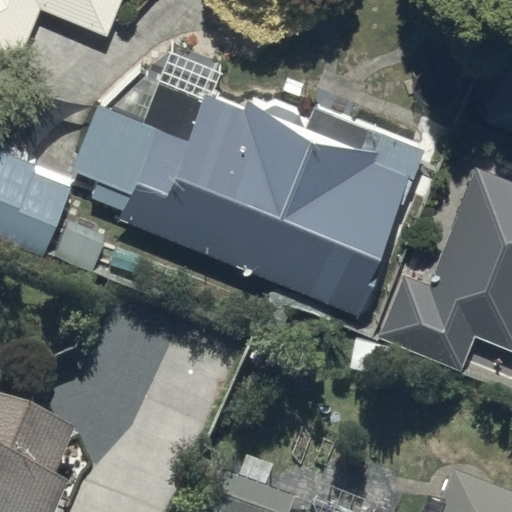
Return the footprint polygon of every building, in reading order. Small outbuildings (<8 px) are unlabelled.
[(102,29),(113,0),(0,0),(0,58),(13,64),(38,3),(102,29)] [(511,32),(480,114),(511,126),(511,32)] [(117,214),(347,305),(391,193),(399,196),(419,145),(312,99),(303,120),(244,97),(242,103),(202,87),(199,94),(157,77),(142,114),(95,96),(71,159),(97,170),(89,191),(121,204),(117,214)] [(37,158),(0,142),(0,229),(39,247),(68,181),(34,166),(37,158)] [(511,174),(473,159),(425,280),(399,270),(375,331),(457,364),(471,328),(511,344),(511,174)] [(233,353),(204,341),(174,415),(203,427),(233,353)] [(75,441),(0,410),(0,511),(57,511),(64,496),(54,492),(75,441)] [(511,511),(511,485),(455,463),(435,511),(511,511)] [(290,511),(291,511),(224,487),(214,511),(290,511)]
